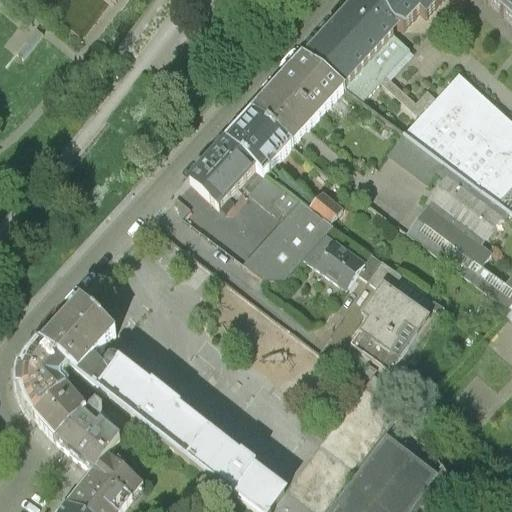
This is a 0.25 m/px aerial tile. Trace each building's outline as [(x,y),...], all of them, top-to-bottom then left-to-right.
[(511,0),(367,0),(363,4),(400,36),(403,33),(413,33),(417,28),(418,20),(435,0),(486,0),(511,24),(511,0)] [(400,36),(363,4),(334,34),(305,64),(346,95),(361,108),(410,55),(395,42),(400,36)] [(28,40),(16,55),(23,61),(43,36),(36,31),(28,40)] [(266,108),(253,122),(294,152),(306,140),(346,95),(305,64),(266,108)] [(511,124),(461,77),(406,142),(442,169),(454,178),(507,217),(511,220),(511,309),(509,312),(511,314),(511,124)] [(294,152),(253,122),(227,151),(256,178),(263,185),(294,152)] [(442,169),(406,142),(390,163),(427,190),(442,169)] [(194,187),(223,213),(256,178),(227,151),(194,187)] [(507,217),(454,178),(429,212),(482,250),(507,217)] [(266,184),(250,203),(267,218),(283,198),(266,184)] [(325,199),(309,215),(330,231),(344,215),(325,199)] [(303,209),(244,272),(263,287),(282,287),(302,268),(326,243),(334,234),(330,231),(309,215),(303,209)] [(482,250),(429,212),(408,241),(509,312),(511,309),(511,283),(507,290),(483,272),(492,257),(482,250)] [(326,243),(302,268),(345,298),(358,282),(366,270),(326,243)] [(366,270),(358,282),(378,296),(382,290),(390,295),(400,282),(371,262),(366,270)] [(199,272),(192,282),(205,291),(212,282),(199,272)] [(382,290),(378,296),(361,321),(368,326),(360,339),(390,360),(408,333),(417,339),(429,322),(390,295),(382,290)] [(117,341),(77,304),(36,349),(78,380),(91,390),(252,511),(279,511),(290,498),(124,370),(115,381),(95,366),(117,341)] [(25,414),(28,420),(78,380),(36,349),(23,367),(16,380),(18,401),(25,414)] [(78,380),(28,420),(33,424),(57,452),(87,422),(71,411),(91,390),(78,380)] [(87,422),(57,452),(69,462),(94,482),(108,466),(120,450),(106,439),(109,434),(102,428),(102,418),(96,412),(87,422)] [(380,440),(324,511),(423,511),(445,484),(380,440)] [(108,466),(94,482),(92,486),(68,511),(128,511),(143,494),(108,466)]
